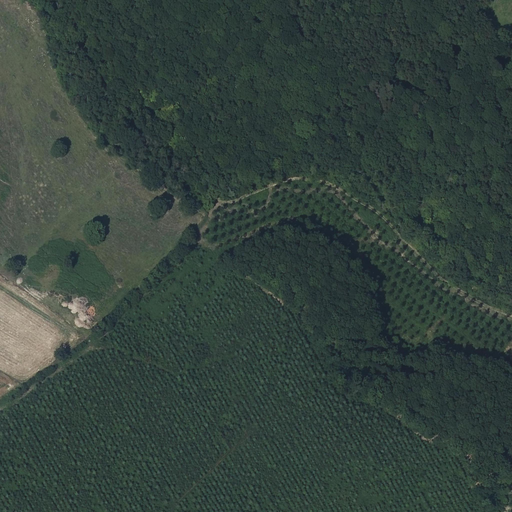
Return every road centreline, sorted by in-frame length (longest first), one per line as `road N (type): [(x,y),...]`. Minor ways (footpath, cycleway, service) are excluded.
road 1 (track): [(511,316),(428,267),(350,187),(312,177),(188,200),(31,0)]
road 2 (track): [(168,511),(370,295),(441,344),(511,364)]
